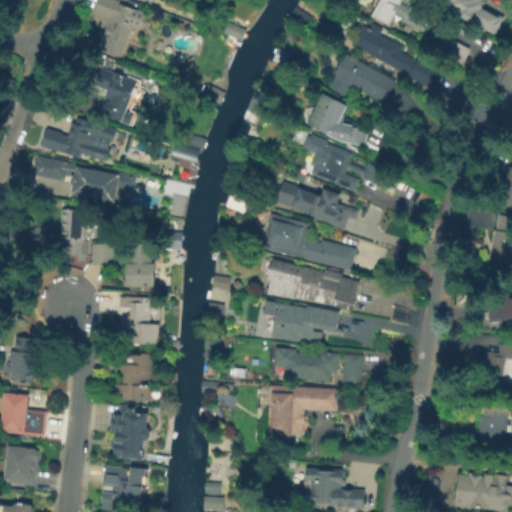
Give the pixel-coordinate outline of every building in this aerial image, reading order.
[(0,0),(11,0),(4,18),(0,16),(0,0)] [(124,57),(100,48),(111,20),(96,15),(101,0),(110,0),(141,12),(124,57)] [(373,13),(380,0),(404,0),(435,19),(426,33),(398,15),(391,25),(373,13)] [(452,0),(486,0),(481,9),(502,20),(495,34),(448,9),(452,0)] [(353,46),(363,27),(441,70),(431,89),(353,46)] [(446,38),(464,47),(458,59),(440,50),(446,38)] [(331,86),(347,56),(397,83),(386,104),(355,87),(350,96),(331,86)] [(104,70),(139,83),(123,122),(102,113),(111,89),(98,84),(104,70)] [(307,122),(323,92),(348,105),(340,120),(359,130),(352,145),(307,122)] [(81,157),(46,145),(49,136),(67,142),(74,120),(91,126),(81,157)] [(315,175),(317,170),(311,167),(316,155),(303,149),(308,136),(353,156),(346,173),(360,180),(354,193),(315,175)] [(184,167),(185,165),(193,168),(198,149),(173,142),(169,155),(178,157),(176,165),(184,167)] [(32,175),(67,181),(65,194),(113,203),(115,187),(135,191),(138,176),(35,157),(32,175)] [(365,179),(372,165),(388,173),(381,187),(365,179)] [(511,167),(511,208),(498,203),(511,167)] [(192,186),(189,197),(174,193),(172,200),(161,197),(166,178),(192,186)] [(311,217),(277,203),(286,182),(320,196),(323,188),(345,196),(342,204),(359,211),(355,223),(350,221),(345,235),(310,221),(311,217)] [(224,206),(229,192),(247,199),(242,213),(224,206)] [(68,239),(60,239),(62,211),(86,212),(84,256),(67,255),(68,239)] [(264,248),(273,214),(313,224),(310,237),(356,248),(351,270),(264,248)] [(485,267),(498,215),(511,218),(511,270),(511,274),(485,267)] [(126,287),(126,245),(157,245),(157,287),(126,287)] [(114,246),(113,267),(94,267),(95,246),(114,246)] [(361,282),(353,310),(294,294),(292,301),(271,295),(275,279),(267,277),(271,258),(361,282)] [(226,289),(228,277),(211,274),(209,286),(226,289)] [(511,297),(485,299),(486,319),(511,317),(511,297)] [(151,298),(151,323),(157,323),(157,344),(121,344),(121,298),(151,298)] [(270,302),(340,314),(337,333),(322,331),(320,347),(272,338),(275,324),(267,323),(270,302)] [(511,389),(486,386),(489,359),(500,360),(502,342),(511,342),(511,389)] [(35,386),(9,382),(13,349),(39,352),(35,386)] [(274,349),(340,355),(338,373),(331,373),(330,382),(283,378),(284,369),(272,368),(274,349)] [(346,356),(364,358),(360,386),(343,384),(346,356)] [(117,401),(118,357),(154,358),(154,401),(117,401)] [(304,435),(269,435),(270,387),(341,388),(341,414),(304,414),(304,435)] [(7,394),(31,397),(30,409),(49,412),(45,439),(1,433),(7,394)] [(510,410),(506,455),(479,452),(483,407),(510,410)] [(112,457),(119,408),(147,412),(140,461),(112,457)] [(11,446),(42,450),(36,487),(6,482),(11,446)] [(105,498),(109,466),(145,471),(142,502),(105,498)] [(305,470),(347,471),(347,491),(365,492),(364,510),(338,510),(338,507),(305,506),(305,470)] [(452,505),(502,511),(503,505),(511,506),(511,485),(504,485),(505,476),(456,470),(452,505)] [(199,493),(199,482),(221,483),(221,493),(199,493)] [(198,511),(198,499),(224,500),(224,511),(198,511)] [(0,511),(29,511),(30,504),(0,502),(0,511)]
